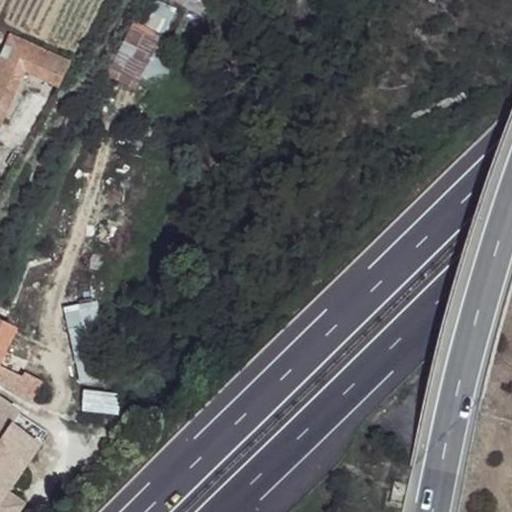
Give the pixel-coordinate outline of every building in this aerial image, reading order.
[(172,0),(197,18),(209,0),(172,0)] [(149,23),(163,30),(172,13),(159,6),(149,23)] [(178,59),(157,47),(162,37),(135,22),(112,64),(161,90),(178,59)] [(37,85),(50,55),(9,36),(0,55),(0,115),(17,77),(37,85)] [(100,303),(68,306),(74,383),(106,381),(100,303)] [(0,358),(9,336),(0,330),(0,358)] [(82,414),(117,415),(118,394),(83,393),(82,414)] [(16,419),(0,409),(0,511),(15,511),(20,506),(5,493),(35,449),(18,438),(25,430),(16,419)]
